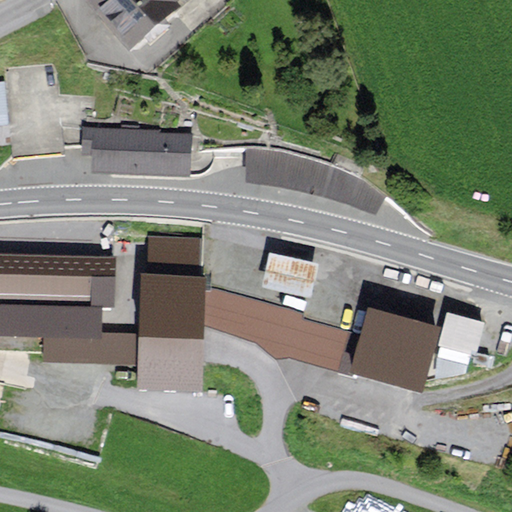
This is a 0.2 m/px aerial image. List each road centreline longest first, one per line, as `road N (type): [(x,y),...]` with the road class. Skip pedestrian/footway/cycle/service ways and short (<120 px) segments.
road 1 (primary): [(511,281),(249,210),(116,196),(0,201)]
road 2 (residential): [(268,511),(308,490),(367,478),(463,511)]
